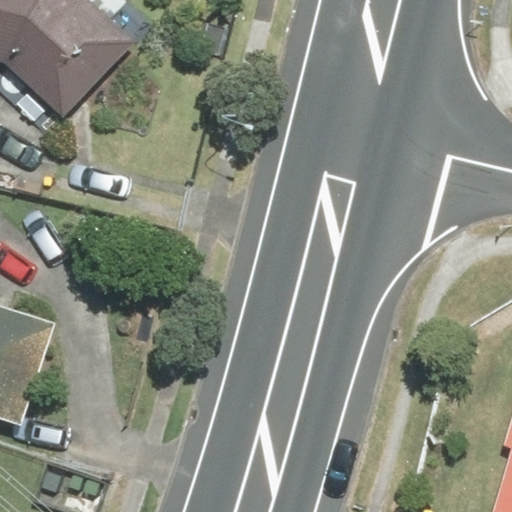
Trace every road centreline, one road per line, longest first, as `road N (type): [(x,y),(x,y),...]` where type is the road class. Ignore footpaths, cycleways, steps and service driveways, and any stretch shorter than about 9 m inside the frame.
road 1 (secondary): [(244,511),(375,142)]
road 2 (secondary): [(375,142),(411,0)]
road 3 (residential): [(375,142),(511,175)]
